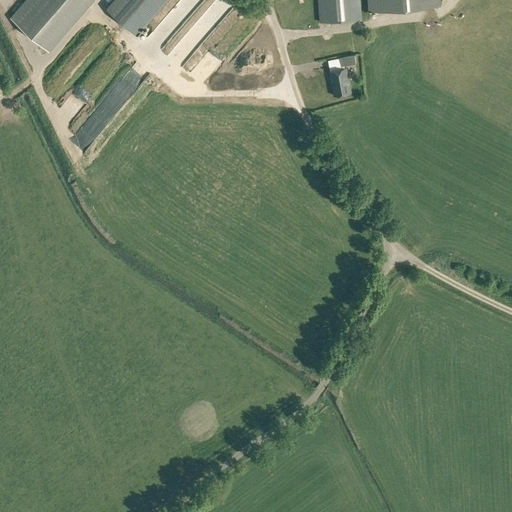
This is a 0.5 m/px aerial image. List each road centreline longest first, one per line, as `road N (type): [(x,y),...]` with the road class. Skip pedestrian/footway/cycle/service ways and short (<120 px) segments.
road 1 (unclassified): [(153,511),(308,403),(388,258),(383,230),(313,135),(268,0)]
road 2 (track): [(387,250),(511,311)]
